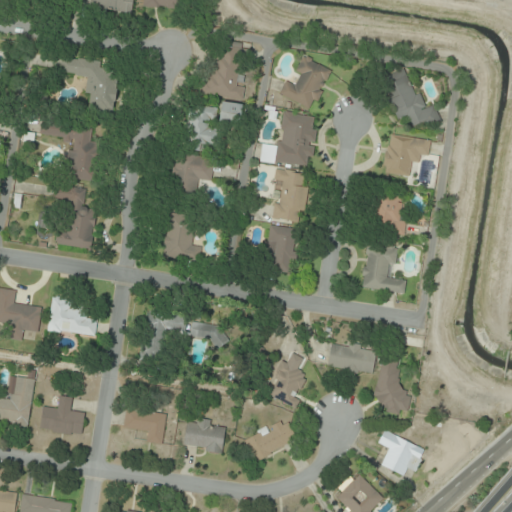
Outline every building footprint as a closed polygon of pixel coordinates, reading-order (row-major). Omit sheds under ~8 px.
[(242,100),(244,86),(238,85),(242,48),(220,46),(217,76),(205,75),(202,95),(242,100)] [(279,94),(313,111),(333,71),(305,57),(292,83),(286,80),(279,94)] [(115,111),(117,81),(109,80),(109,70),(101,70),(101,62),(61,58),(60,74),(89,77),(86,108),(115,111)] [(397,120),(407,117),(413,131),(441,121),(435,105),(422,110),(407,69),(382,78),(397,120)] [(212,145),(216,109),(189,106),(184,149),(203,151),(204,144),(212,145)] [(260,162),(307,167),(308,158),(312,159),(318,116),(282,112),(278,147),(262,145),(260,162)] [(91,142),(93,129),(43,121),(41,135),(74,141),(68,178),(93,182),(99,144),(91,142)] [(416,156),(428,158),(431,140),(387,135),(382,173),(413,178),(416,156)] [(212,182),(213,158),(175,156),(172,190),(196,192),(197,181),(212,182)] [(308,173),(276,170),(271,220),(303,223),(308,173)] [(86,190),(55,185),(53,201),(71,203),(66,233),(57,232),(56,245),(91,250),(96,210),(84,208),(86,190)] [(401,236),(406,194),(377,190),(372,232),(401,236)] [(194,216),(166,216),(166,257),(194,257),(194,216)] [(297,229),(270,227),(266,271),(294,274),(297,229)] [(361,290),(405,295),(406,280),(387,278),(389,265),(396,265),(398,248),(366,244),(361,290)] [(37,307),(15,304),(17,291),(0,289),(0,328),(4,329),(3,339),(32,343),(37,307)] [(94,337),(98,308),(52,302),(48,330),(94,337)] [(189,326),(189,315),(148,314),(148,351),(166,351),(166,338),(224,339),(224,327),(189,326)] [(373,375),(376,351),(331,344),(327,367),(373,375)] [(373,397),(380,399),(377,410),(406,418),(412,394),(394,389),(402,361),(384,356),(373,397)] [(265,396),(294,409),(310,374),(281,361),(265,396)] [(34,379),(15,377),(12,402),(0,400),(0,423),(28,427),(34,379)] [(73,398),(58,396),(56,408),(43,406),(39,431),(82,437),(85,413),(71,410),(73,398)] [(126,410),(124,429),(147,432),(145,443),(162,446),(166,415),(126,410)] [(254,463),(298,443),(287,419),(243,438),(254,463)] [(183,449),(222,454),(226,425),(187,420),(183,449)] [(426,449),(384,430),(378,444),(387,449),(379,466),(404,477),(408,469),(415,473),(426,449)] [(337,497),(351,511),(370,511),(383,498),(359,475),(337,497)] [(14,511),(17,494),(0,491),(0,511),(14,511)] [(70,511),(72,501),(21,496),(19,511),(70,511)]
